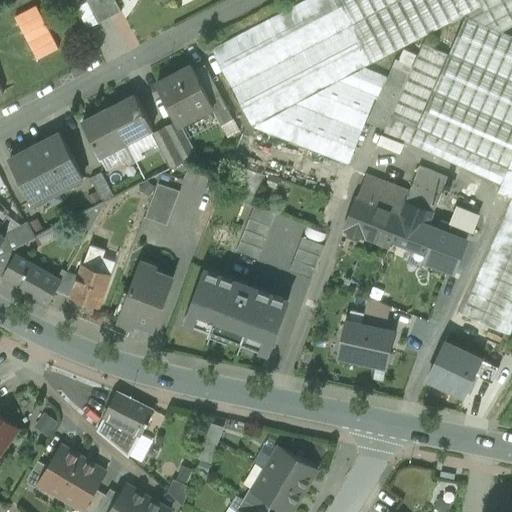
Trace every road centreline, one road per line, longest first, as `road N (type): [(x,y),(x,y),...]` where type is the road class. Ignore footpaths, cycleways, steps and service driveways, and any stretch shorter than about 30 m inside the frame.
road 1 (tertiary): [(0,313),(116,364),(387,424)]
road 2 (residential): [(0,130),(259,0)]
road 3 (tertiary): [(387,424),(511,450)]
